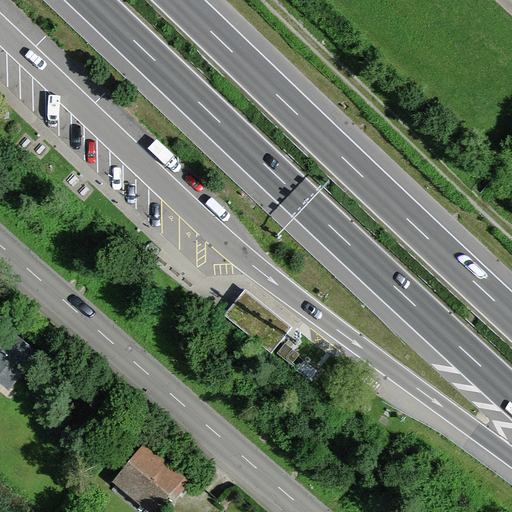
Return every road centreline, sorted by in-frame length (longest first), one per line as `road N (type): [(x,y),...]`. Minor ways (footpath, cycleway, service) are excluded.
road 1 (motorway): [(85,0),(511,394)]
road 2 (motorway): [(511,315),(177,0)]
road 3 (secondary): [(309,511),(0,244)]
road 4 (track): [(263,0),(511,235)]
road 5 (motorway): [(398,375),(511,459)]
